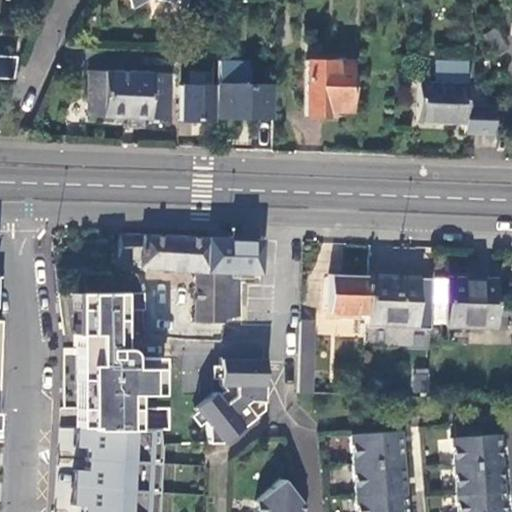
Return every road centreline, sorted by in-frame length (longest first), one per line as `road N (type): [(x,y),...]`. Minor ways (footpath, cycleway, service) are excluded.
road 1 (secondary): [(511,175),(0,151)]
road 2 (secondary): [(12,210),(511,226)]
road 3 (residential): [(12,210),(27,382),(21,511)]
road 4 (residential): [(71,0),(4,137)]
